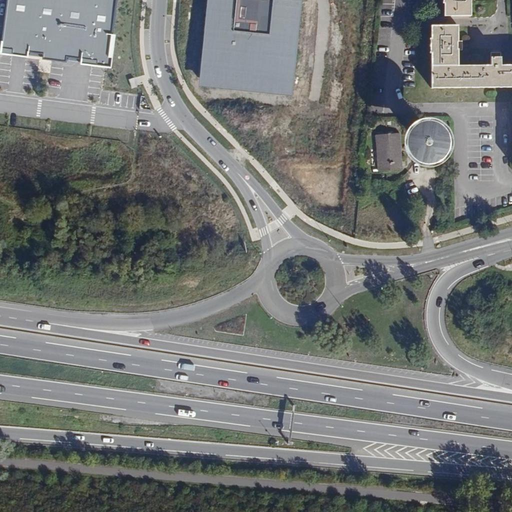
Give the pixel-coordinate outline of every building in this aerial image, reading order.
[(119,0),(15,0),(9,46),(111,61),(119,0)] [(207,0),(199,88),(299,98),(308,0),(207,0)] [(470,0),(442,0),(443,3),(444,3),(443,15),(470,16),(470,0)] [(511,64),(501,65),(501,58),(490,57),(490,65),(458,65),(458,50),(457,41),(457,26),(432,26),(431,39),(430,39),(430,53),(431,53),(431,87),(511,87),(511,64)] [(436,144),(436,142),(436,141),(436,139),(435,137),(434,136),(432,135),(431,134),(429,133),(427,133),(425,133),(424,133),(422,134),(421,135),(419,137),(418,138),(418,140),(417,142),(417,143),(418,145),(418,147),(419,148),(421,150),(422,151),(424,151),(425,152),(427,152),(429,152),(431,151),(432,150),(434,149),(435,147),(436,146),(436,144)] [(402,169),(399,134),(375,136),(378,171),(402,169)] [(295,140),(294,153),(310,155),(312,142),(295,140)]
